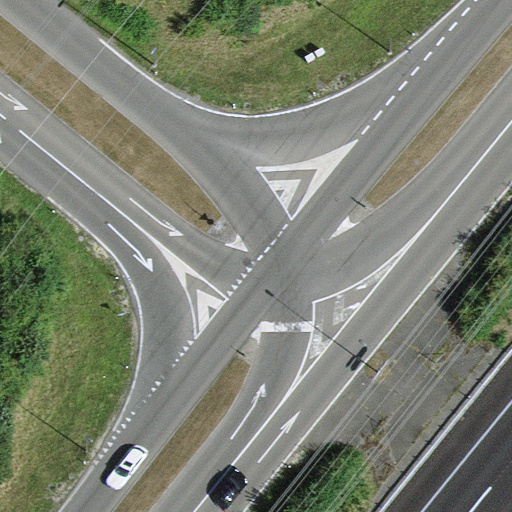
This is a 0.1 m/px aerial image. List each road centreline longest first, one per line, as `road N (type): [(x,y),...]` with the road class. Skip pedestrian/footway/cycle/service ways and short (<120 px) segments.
road 1 (primary): [(218,511),(511,153)]
road 2 (secondary): [(21,130),(159,289),(174,399)]
road 3 (secondary): [(467,46),(384,86),(339,124),(305,136),(240,141),(178,122)]
road 4 (primary): [(467,46),(273,277)]
road 5 (secondary): [(21,130),(104,171),(213,263),(273,277)]
road 6 (secondary): [(273,277),(355,254),(386,236),(439,180),(511,152)]
road 7 (secondary): [(205,511),(217,455),(269,391),(283,352),(273,277)]
road 8 (secondary): [(178,122),(15,0)]
road 9 (secondary): [(273,277),(253,208),(178,122)]
road 10 (primary): [(273,277),(174,399)]
road 11 (primary): [(174,399),(87,511)]
